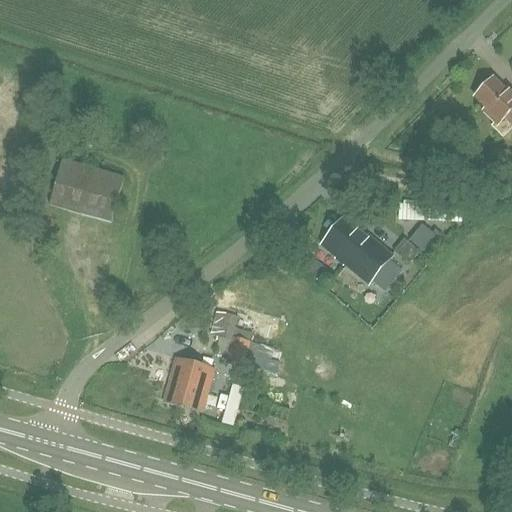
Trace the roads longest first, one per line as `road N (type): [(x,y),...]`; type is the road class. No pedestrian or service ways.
road 1 (unclassified): [(55,447),(93,361),(336,164),(511,0)]
road 2 (primary): [(291,511),(55,447)]
road 3 (track): [(511,181),(405,181),(336,164)]
